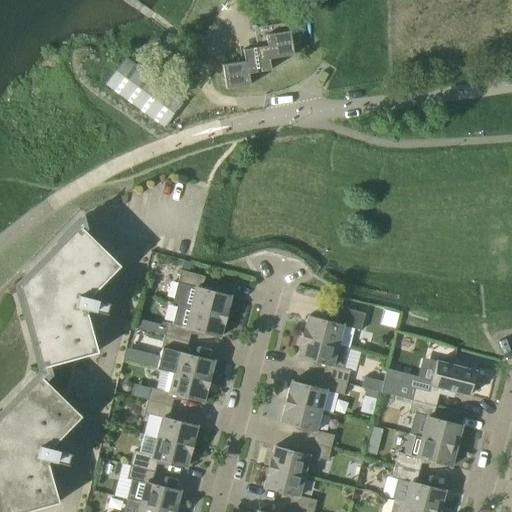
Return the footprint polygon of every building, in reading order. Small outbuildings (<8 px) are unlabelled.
[(254,29),(264,27),(266,45),(242,49),(244,61),(221,64),(225,89),(250,85),(248,78),(253,77),(252,72),(270,70),(268,58),(293,54),(291,44),(299,43),(296,21),(254,27),(254,29)] [(164,127),(165,125),(183,100),(125,58),(105,84),(164,127)] [(22,281),(19,291),(33,341),(37,340),(44,366),(97,352),(86,314),(87,309),(106,314),(109,303),(90,298),(91,294),(119,265),(77,224),(22,281)] [(184,285),(179,305),(225,317),(230,296),(202,288),(205,277),(180,270),(177,283),(184,285)] [(167,323),(164,335),(188,342),(191,330),(220,338),(225,317),(179,305),(174,324),(167,323)] [(354,329),(360,331),(365,314),(340,307),(336,323),(308,316),(302,337),(337,346),(349,349),(354,329)] [(130,346),(158,354),(166,325),(138,317),(130,346)] [(185,354),(188,342),(164,335),(160,348),(162,349),(157,369),(173,373),(208,382),(214,361),(185,354)] [(349,349),(337,346),(302,337),(297,358),(325,365),(322,377),(347,383),(350,370),(344,369),(349,349)] [(153,364),(155,352),(125,348),(123,361),(153,364)] [(411,400),(435,406),(438,394),(449,397),(451,391),(469,396),(475,371),(468,369),(470,363),(449,358),(447,364),(437,361),(429,391),(415,388),(411,400)] [(203,403),(208,382),(173,373),(168,392),(150,388),(147,400),(171,407),(174,395),(203,403)] [(291,381),(285,402),(320,411),(325,391),(343,396),(347,383),(322,377),(319,388),(291,381)] [(0,511),(22,511),(58,502),(47,464),(48,460),(67,465),(70,453),(51,448),(52,444),(80,416),(41,378),(22,397),(19,394),(0,413),(0,511)] [(130,394),(146,397),(148,384),(133,381),(130,394)] [(363,395),(376,398),(377,392),(365,389),(363,395)] [(168,419),(171,407),(147,400),(144,413),(162,418),(156,438),(191,447),(197,426),(168,419)] [(432,418),(435,406),(411,400),(408,413),(426,417),(421,437),(456,446),(461,425),(432,418)] [(315,431),(320,411),(285,402),(280,423),(309,430),(306,442),(317,445),(331,448),(334,436),(315,431)] [(372,427),(369,439),(379,442),(382,430),(372,427)] [(421,437),(421,438),(408,434),(403,453),(398,452),(395,465),(418,471),(421,459),(451,467),(456,446),(421,437)] [(186,468),(191,447),(156,438),(151,457),(133,453),(130,465),(155,472),(157,460),(186,468)] [(331,448),(317,445),(306,442),(303,453),(274,446),(269,467),(303,476),(309,456),(327,461),(331,448)] [(151,484),(155,472),(130,465),(127,478),(145,483),(140,503),(174,511),(180,491),(151,484)] [(415,483),(418,471),(395,465),(391,478),(398,480),(393,499),(404,502),(439,511),(444,490),(415,483)] [(298,496),(303,476),(269,467),(263,488),(292,495),(289,507),(309,511),(313,511),(316,500),(298,496)] [(404,502),(393,499),(390,511),(438,511),(439,511),(404,502)] [(174,511),(140,503),(137,511),(174,511)]
